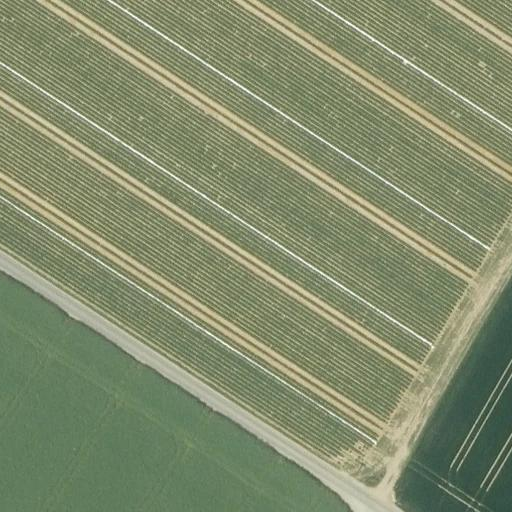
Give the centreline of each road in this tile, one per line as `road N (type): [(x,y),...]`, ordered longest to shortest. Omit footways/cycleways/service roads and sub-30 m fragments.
road 1 (unclassified): [(0,260),(383,511)]
road 2 (track): [(511,271),(370,511)]
